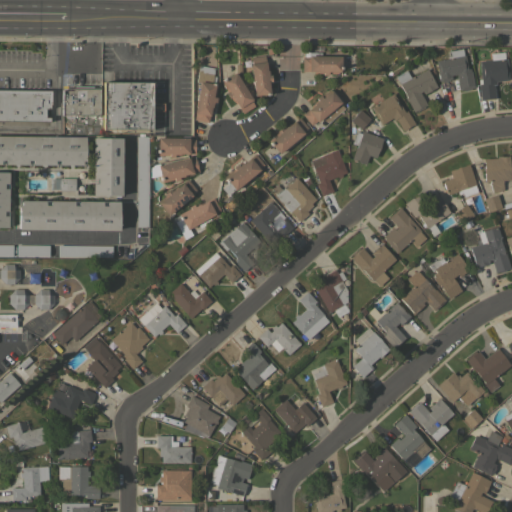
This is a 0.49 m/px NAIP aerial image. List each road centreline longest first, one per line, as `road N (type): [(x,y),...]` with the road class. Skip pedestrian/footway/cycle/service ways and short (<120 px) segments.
road 1 (residential): [(511,129),(448,137),(409,162),(126,421),(126,511)]
road 2 (secondary): [(65,18),(511,22)]
road 3 (residential): [(511,299),(450,333),(340,432)]
road 4 (residential): [(223,139),(287,103),(291,20)]
